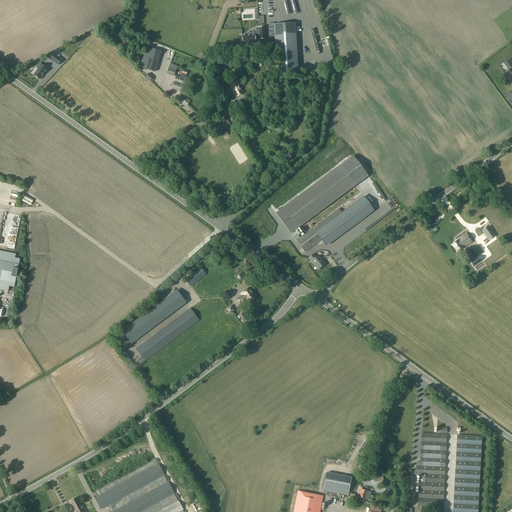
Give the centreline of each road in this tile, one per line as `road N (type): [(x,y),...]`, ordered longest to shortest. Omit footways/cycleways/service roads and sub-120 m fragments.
road 1 (tertiary): [(301,287),(0,70)]
road 2 (unclassified): [(10,500),(115,439),(277,317),(301,287)]
road 3 (unknown): [(220,228),(314,143),(330,71),(307,0)]
road 4 (unclassified): [(318,299),(362,253),(511,141)]
road 5 (tertiary): [(511,439),(318,299)]
road 6 (unknown): [(226,0),(208,51),(207,112),(133,166)]
